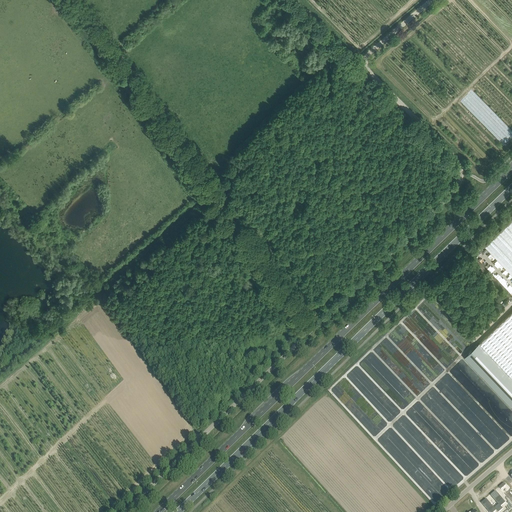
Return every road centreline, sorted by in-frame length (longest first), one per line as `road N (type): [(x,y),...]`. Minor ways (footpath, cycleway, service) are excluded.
road 1 (primary): [(511,171),(157,511)]
road 2 (primary): [(178,511),(511,190)]
road 3 (unclassified): [(311,329),(459,181),(452,154),(365,60),(432,0)]
road 4 (unclassified): [(311,329),(72,0)]
road 5 (unclassified): [(123,511),(311,329)]
